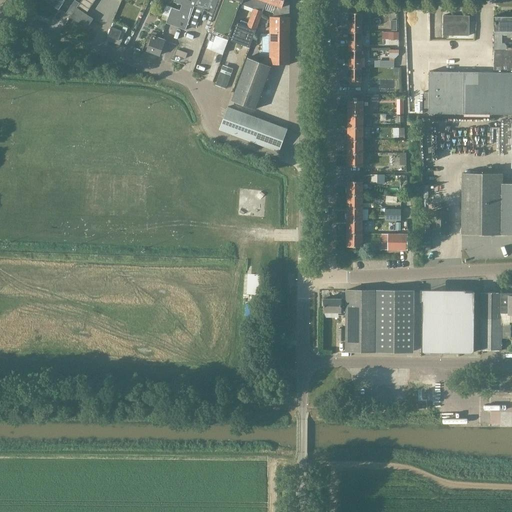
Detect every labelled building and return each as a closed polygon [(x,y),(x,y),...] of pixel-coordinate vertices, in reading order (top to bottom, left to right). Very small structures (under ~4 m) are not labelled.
[(45,0),(59,9),(65,0),(45,0)] [(86,0),(82,0),(80,3),(90,9),(93,4),(86,0)] [(196,0),(174,0),(174,2),(182,4),(180,10),(172,7),(167,21),(167,22),(186,30),(188,25),(194,6),(196,0)] [(218,0),(196,0),(194,6),(188,25),(194,27),(201,8),(213,13),(218,0)] [(218,0),(213,13),(207,32),(212,34),(206,48),(222,54),(228,40),(241,4),(242,0),(218,0)] [(242,0),(241,4),(253,9),(247,26),(237,22),(230,41),(249,48),(266,2),(266,0),(242,0)] [(290,64),(290,17),(289,17),(289,0),(283,0),(281,8),(277,6),(273,17),(270,17),(269,57),(269,64),(270,64),(290,64)] [(87,14),(90,9),(80,3),(77,8),(87,14)] [(87,14),(77,8),(77,7),(77,8),(70,17),(87,28),(94,19),(87,14)] [(368,26),(361,26),(361,13),(349,13),(349,31),(361,31),(368,31),(368,26)] [(469,36),(469,16),(443,16),(442,36),(469,36)] [(511,17),(495,17),(494,17),(494,31),(494,50),(494,72),(428,72),(428,92),(424,92),(424,108),(428,108),(428,114),(511,114),(511,49),(506,50),(506,45),(504,43),(502,43),(502,35),(507,35),(507,37),(508,38),(511,37),(511,17)] [(108,36),(119,39),(122,40),(124,35),(124,34),(125,32),(126,32),(127,28),(113,22),(108,36)] [(361,49),(361,31),(349,31),(348,49),(361,49)] [(160,38),(151,34),(151,35),(150,35),(149,35),(148,35),(148,36),(148,37),(148,38),(149,38),(150,39),(146,50),(159,55),(163,44),(165,40),(160,38)] [(361,67),(361,49),(348,49),(348,67),(361,67)] [(270,66),(270,64),(269,64),(269,57),(263,57),(261,62),(248,57),(232,101),(255,109),(271,66),(270,66)] [(361,81),(361,67),(348,67),(348,81),(349,81),(348,85),(360,86),(360,81),(361,81)] [(216,68),(213,80),(223,82),(226,71),(216,68)] [(348,114),(363,114),(363,101),(348,101),(348,114)] [(287,129),(240,112),(227,107),(219,129),(279,152),(287,129)] [(363,127),(363,114),(348,114),(348,127),(363,127)] [(363,140),(363,127),(348,127),(348,140),(363,140)] [(393,128),(393,137),(404,137),(404,128),(393,128)] [(362,153),(363,140),(348,140),(347,153),(362,153)] [(362,166),(362,153),(347,153),(347,166),(362,166)] [(462,173),(462,234),(511,234),(511,183),(503,184),(503,174),(462,173)] [(386,180),(386,187),(400,188),(401,181),(386,180)] [(347,194),(362,195),(362,182),(347,181),(347,194)] [(362,208),(362,195),(347,194),(347,208),(362,208)] [(362,221),(362,208),(347,208),(347,220),(362,221)] [(401,209),(385,209),(385,220),(401,220),(401,209)] [(433,211),(433,233),(449,234),(449,212),(433,211)] [(362,233),(362,221),(347,220),(347,233),(362,233)] [(362,247),(362,233),(347,233),(347,247),(362,247)] [(407,234),(388,234),(387,250),(407,250),(407,234)] [(261,276),(249,275),(248,293),(260,293),(261,276)] [(413,291),(386,291),(346,290),(346,301),(346,310),(345,351),(412,352),(413,291)] [(463,294),(422,294),(421,352),(473,353),(474,292),(463,292),(463,294)] [(510,314),(510,296),(509,296),(509,293),(481,293),(481,319),(501,319),(501,313),(508,313),(508,314),(510,314)] [(346,310),(346,301),(340,301),(340,299),(324,299),(324,312),(340,312),(340,310),(346,310)] [(501,325),(501,319),(481,319),(480,350),(501,350),(501,338),(509,338),(510,325),(501,325)] [(408,411),(417,411),(417,393),(408,393),(408,411)]
